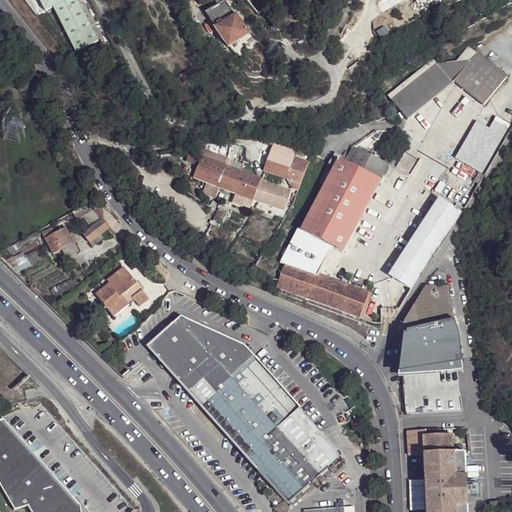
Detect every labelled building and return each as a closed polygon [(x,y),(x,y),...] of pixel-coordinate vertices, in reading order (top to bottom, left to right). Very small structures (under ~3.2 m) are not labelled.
[(66,0),(38,0),(44,12),(52,9),(74,54),(97,43),(75,0),(68,0),(67,1),(66,0)] [(230,47),(249,33),(235,14),(234,15),(223,0),(214,0),(218,5),(205,14),(212,23),(205,28),(211,35),(216,31),(228,48),(230,47)] [(406,120),(452,83),(482,107),(506,77),(477,53),(471,60),(435,64),(390,100),(406,120)] [(481,114),(456,158),(481,174),(507,129),(481,114)] [(24,128),(8,123),(3,139),(20,144),(24,128)] [(275,140),(263,170),(286,179),(294,182),(292,190),(298,192),(311,153),(275,140)] [(241,209),(245,198),(283,213),(289,194),(260,183),(261,180),(238,171),(240,165),(217,155),(221,145),(210,145),(208,151),(207,151),(205,158),(204,157),(206,150),(194,145),(187,162),(200,167),(195,179),(211,185),(209,191),(219,195),(221,189),(235,194),(231,205),(241,209)] [(354,148),(345,164),(380,182),(389,166),(354,148)] [(302,232),(301,233),(333,249),(342,254),(380,182),(345,164),(339,161),(302,232)] [(397,173),(393,179),(402,184),(405,179),(397,173)] [(479,184),(484,175),(479,173),(474,181),(479,184)] [(294,182),(286,179),(292,190),(294,182)] [(440,199),(432,212),(434,213),(442,201),(440,199)] [(437,237),(443,241),(461,215),(454,209),(442,201),(434,213),(441,218),(434,229),(440,232),(437,237)] [(89,205),(72,214),(76,221),(85,217),(92,227),(102,221),(89,205)] [(464,209),(457,205),(454,209),(461,215),(464,209)] [(412,243),(390,277),(393,278),(414,245),(434,213),(432,212),(412,243)] [(414,245),(432,256),(443,241),(437,237),(440,232),(434,229),(441,218),(434,213),(414,245)] [(109,229),(102,221),(92,227),(83,234),(89,243),(109,229)] [(54,233),(44,239),(53,255),(62,249),(70,245),(67,239),(71,237),(65,227),(54,233)] [(42,234),(44,239),(54,233),(52,228),(42,234)] [(284,263),(319,276),(333,249),(301,233),(298,231),(282,262),(284,263)] [(74,242),(70,245),(62,249),(67,258),(79,251),(74,242)] [(414,245),(393,278),(412,289),(432,256),(414,245)] [(276,288),(359,317),(364,303),(368,294),(368,293),(319,276),(284,263),(278,281),(276,288)] [(130,297),(134,303),(140,309),(149,302),(122,269),(106,282),(108,285),(95,295),(110,316),(126,303),(124,301),(130,297)] [(455,318),(449,284),(427,287),(403,326),(401,333),(454,319),(455,318)] [(368,294),(364,303),(369,305),(372,296),(368,294)] [(113,319),(134,303),(130,297),(124,301),(126,303),(110,316),(113,319)] [(256,470),(288,506),(317,478),(338,460),(335,448),(302,411),(300,409),(254,357),(245,345),(180,316),(146,346),(173,377),(256,470)] [(461,355),(458,333),(454,319),(401,333),(405,416),(462,409),(456,357),(461,355)] [(0,419),(0,487),(11,507),(23,504),(27,511),(75,511),(75,505),(0,419)] [(425,456),(427,511),(467,511),(468,510),(464,453),(452,453),(451,435),(425,437),(425,430),(409,431),(410,456),(425,456)]
